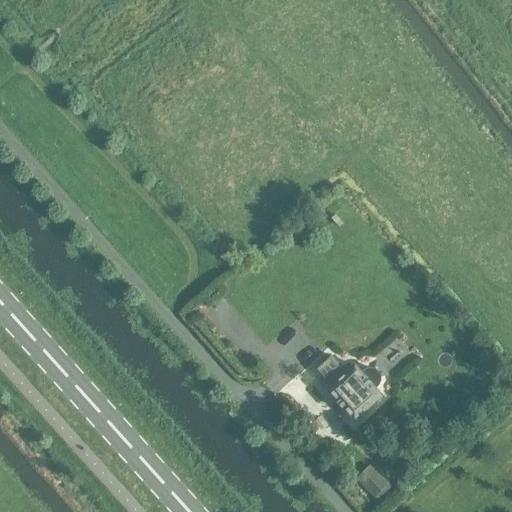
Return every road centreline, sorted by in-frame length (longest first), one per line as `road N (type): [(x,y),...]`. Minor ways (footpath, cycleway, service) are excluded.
road 1 (unclassified): [(338,511),(0,129)]
road 2 (primary): [(189,511),(0,301)]
